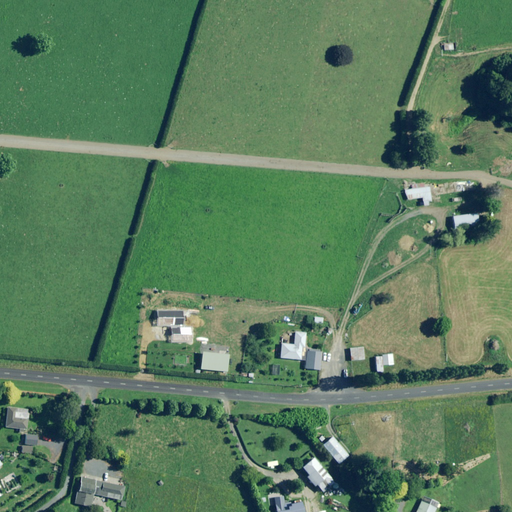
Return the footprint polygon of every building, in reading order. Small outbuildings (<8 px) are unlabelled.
[(455,43),(440,43),(440,51),(455,51),(455,43)] [(428,201),(431,201),(430,189),(436,188),(435,181),(403,184),(404,199),(421,197),(422,206),(428,206),(428,201)] [(480,227),(477,212),(452,217),(456,232),(480,227)] [(280,357),(306,360),(305,368),(320,369),(321,349),(309,348),(309,345),(305,345),(307,332),(294,331),(293,344),(281,342),(280,357)] [(349,348),(350,359),(364,358),(363,347),(349,348)] [(383,372),(382,365),(393,364),(392,353),(381,354),(381,356),(375,356),(376,372),(383,372)] [(17,412),(17,408),(6,407),(4,426),(19,428),(19,432),(25,433),(26,427),(27,413),(17,412)] [(37,435),(26,434),(25,444),(36,445),(37,435)] [(331,435),(322,444),(338,463),(348,454),(331,435)] [(314,486),(316,484),(323,492),(334,482),(314,458),(302,467),(308,475),(306,476),(314,486)] [(80,477),(75,503),(90,506),(95,480),(80,477)] [(97,481),(94,494),(121,500),(123,486),(97,481)] [(301,511),(302,511),(301,501),(288,503),(273,505),(274,511),(301,511)] [(415,511),(433,511),(436,507),(420,501),(415,511)]
